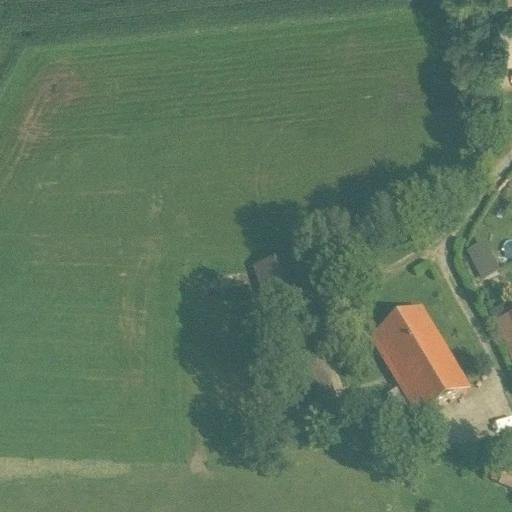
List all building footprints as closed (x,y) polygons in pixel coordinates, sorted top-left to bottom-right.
[(511,199),(511,201),(499,206),(511,230),(511,199)] [(282,260),(256,269),(281,348),(308,340),(282,260)] [(511,312),(508,304),(489,313),(493,323),(496,322),(511,316),(511,312)] [(420,312),(372,341),(394,375),(441,346),(420,312)] [(511,316),(496,322),(511,362),(511,316)] [(441,346),(394,375),(421,422),(469,393),(441,346)] [(321,356),(293,364),(306,410),(335,401),(321,356)]
